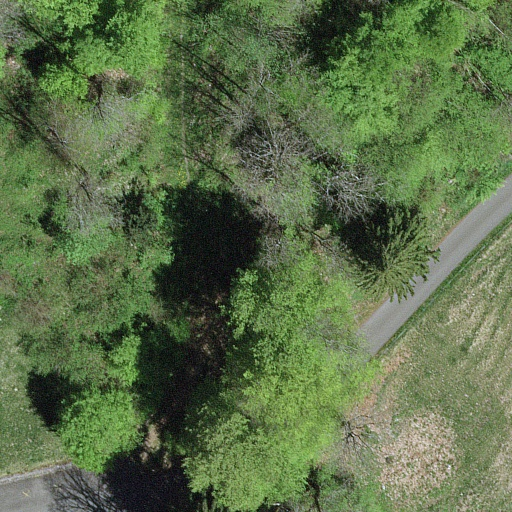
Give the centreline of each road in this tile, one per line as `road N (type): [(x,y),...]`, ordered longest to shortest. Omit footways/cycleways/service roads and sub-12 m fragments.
road 1 (tertiary): [(511,200),(426,267),(380,354),(304,426),(77,511)]
road 2 (track): [(111,502),(186,394),(223,278),(206,0)]
